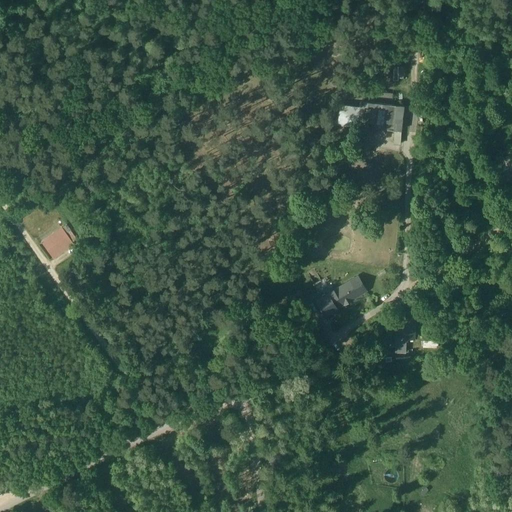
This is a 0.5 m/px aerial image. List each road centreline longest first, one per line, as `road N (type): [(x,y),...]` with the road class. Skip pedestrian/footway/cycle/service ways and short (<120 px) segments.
road 1 (track): [(400,294),(423,0)]
road 2 (track): [(163,429),(0,509)]
road 3 (track): [(511,220),(400,294)]
road 4 (unclassified): [(262,511),(246,389)]
